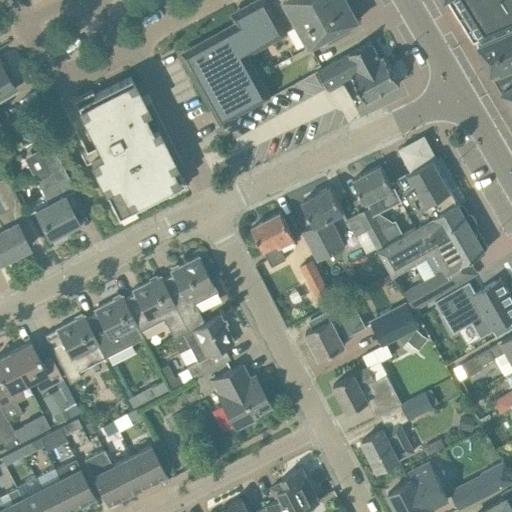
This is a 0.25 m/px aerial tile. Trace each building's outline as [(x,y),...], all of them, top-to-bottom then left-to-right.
[(359,19),(347,0),(258,0),(235,13),(239,22),(185,52),(223,122),(261,101),(236,57),(297,23),(310,46),(359,19)] [(511,29),(511,0),(448,0),(473,40),(475,39),(478,45),(487,41),(511,29)] [(511,29),(487,41),(478,45),(489,71),(490,71),(492,76),(492,78),(493,77),(501,90),(511,108),(511,29)] [(380,58),(370,40),(317,69),(328,90),(342,82),(341,80),(352,74),(366,100),(399,82),(385,55),(380,58)] [(0,97),(15,88),(7,73),(8,70),(3,61),(0,60),(0,97)] [(87,155),(115,209),(113,210),(118,219),(137,210),(135,206),(166,190),(168,194),(187,185),(182,175),(181,175),(130,75),(76,102),(99,149),(87,155)] [(35,209),(40,218),(49,236),(77,221),(60,187),(70,182),(50,143),(37,149),(49,171),(36,178),(48,202),(35,209)] [(433,158),(397,179),(397,180),(398,179),(413,207),(408,209),(412,217),(403,222),(407,230),(457,202),(450,190),(451,190),(433,158)] [(367,200),(369,205),(374,214),(401,200),(394,186),(393,187),(381,164),(353,179),(365,202),(367,200)] [(331,185),(302,201),(311,218),(315,227),(304,233),(319,262),(346,248),(332,219),(345,212),(340,203),(331,185)] [(468,259),(485,250),(483,247),(485,244),(482,238),(478,238),(477,236),(479,233),(476,227),(472,227),(471,225),(477,222),(473,216),(466,216),(466,215),(467,213),(464,206),(460,206),(458,202),(457,202),(407,230),(388,241),(378,247),(393,274),(425,256),(435,273),(404,290),(414,307),(476,272),(468,259)] [(369,205),(358,211),(358,212),(367,229),(377,248),(378,247),(388,241),(374,214),(369,205)] [(0,260),(29,247),(20,229),(16,222),(15,223),(8,209),(0,213),(0,260)] [(294,238),(290,229),(281,211),(252,226),(272,265),(285,258),(278,246),(294,238)] [(358,212),(348,217),(357,235),(367,230),(367,229),(358,212)] [(171,274),(162,278),(161,279),(188,330),(204,322),(204,321),(194,302),(216,291),(198,255),(169,270),(171,274)] [(331,292),(313,257),(299,264),(316,299),(331,292)] [(136,325),(137,325),(160,313),(173,338),(183,333),(188,330),(161,279),(162,278),(160,274),(132,289),(134,293),(124,298),(123,299),(136,325)] [(338,289),(352,290),(352,277),(339,277),(338,289)] [(469,280),(435,300),(443,313),(444,312),(455,331),(472,321),(480,336),(494,328),(497,335),(511,326),(511,319),(511,318),(511,317),(511,296),(511,297),(510,295),(509,293),(511,293),(510,291),(509,292),(501,278),(500,277),(476,291),(469,280)] [(345,312),(331,319),(330,318),(306,331),(319,357),(344,345),(341,339),(367,325),(357,306),(367,301),(361,290),(339,301),(345,312)] [(85,319),(105,357),(143,337),(137,325),(136,325),(123,299),(124,298),(122,294),(93,308),(96,312),(86,317),(85,319)] [(407,303),(370,322),(382,344),(419,325),(407,303)] [(85,319),(86,317),(83,313),(55,327),(57,332),(47,337),(45,333),(44,333),(70,383),(82,377),(78,371),(105,357),(85,319)] [(186,365),(192,378),(211,367),(229,358),(223,347),(234,341),(219,313),(204,321),(204,322),(188,330),(183,333),(196,360),(186,365)] [(420,349),(428,338),(416,328),(407,340),(420,349)] [(505,374),(511,370),(511,333),(510,335),(501,340),(475,355),(479,364),(482,364),(495,357),(505,374)] [(30,340),(10,350),(27,382),(34,378),(39,389),(55,381),(62,378),(59,372),(50,354),(40,360),(30,340)] [(333,384),(347,410),(367,399),(375,415),(387,409),(388,411),(403,403),(427,391),(426,389),(402,402),(381,360),(393,355),(387,343),(364,355),(369,365),(333,384)] [(0,379),(0,380),(0,405),(1,408),(4,413),(7,419),(22,411),(17,401),(26,397),(20,386),(27,382),(10,350),(0,355),(0,379)] [(217,394),(226,411),(235,428),(253,419),(251,415),(270,405),(254,374),(249,377),(242,363),(224,372),(211,379),(218,393),(217,394)] [(166,364),(160,368),(171,389),(183,383),(180,376),(174,379),(166,364)] [(58,387),(42,395),(55,422),(79,410),(62,378),(55,381),(58,387)] [(151,385),(127,397),(133,407),(156,395),(151,385)] [(511,405),(511,389),(493,400),(500,413),(511,406),(511,405)] [(427,391),(403,403),(409,416),(434,404),(427,391)] [(137,406),(126,412),(131,420),(142,415),(137,406)] [(0,435),(6,448),(18,441),(13,429),(7,419),(4,413),(1,408),(0,409),(0,435)] [(481,412),(475,415),(480,424),(492,417),(489,412),(483,415),(481,412)] [(461,413),(458,427),(473,431),(475,417),(461,413)] [(24,424),(13,429),(18,441),(30,436),(49,426),(49,425),(43,414),(24,424)] [(59,426),(63,435),(82,425),(77,416),(59,426)] [(94,418),(85,423),(90,432),(99,427),(94,418)] [(106,434),(117,428),(113,419),(101,425),(106,434)] [(362,439),(377,469),(414,450),(399,421),(385,429),(384,428),(362,439)] [(63,435),(59,426),(39,436),(45,447),(53,443),(52,441),(63,435)] [(442,437),(423,447),(427,455),(446,445),(442,437)] [(20,446),(24,454),(36,448),(31,440),(20,446)] [(151,445),(132,454),(146,483),(158,477),(159,481),(163,482),(169,480),(161,464),(151,445)] [(13,460),(24,454),(20,446),(8,451),(13,460)] [(125,502),(129,500),(113,464),(112,465),(103,448),(84,458),(107,503),(119,497),(121,500),(125,502)] [(113,464),(129,500),(134,497),(135,493),(134,489),(146,483),(132,454),(113,464)] [(433,470),(428,462),(409,472),(413,479),(388,492),(398,511),(423,511),(430,508),(429,507),(448,497),(434,469),(433,470)] [(60,477),(75,506),(86,500),(88,503),(92,505),(98,502),(80,467),(70,472),(65,463),(55,468),(60,477)] [(265,505),(266,506),(268,511),(296,511),(320,499),(303,466),(282,476),(284,479),(275,484),(282,497),(265,505)] [(460,507),(493,490),(501,486),(495,475),(487,479),(484,473),(451,490),(460,507)] [(60,477),(41,487),(53,511),(62,511),(75,506),(60,477)] [(7,493),(12,501),(2,506),(4,511),(28,511),(21,496),(16,487),(7,493)] [(53,511),(41,487),(21,496),(28,511),(53,511)] [(511,511),(511,487),(502,493),(505,498),(481,511),(511,511)] [(216,511),(268,511),(266,506),(253,511),(249,511),(242,497),(227,504),(228,506),(216,511)]
